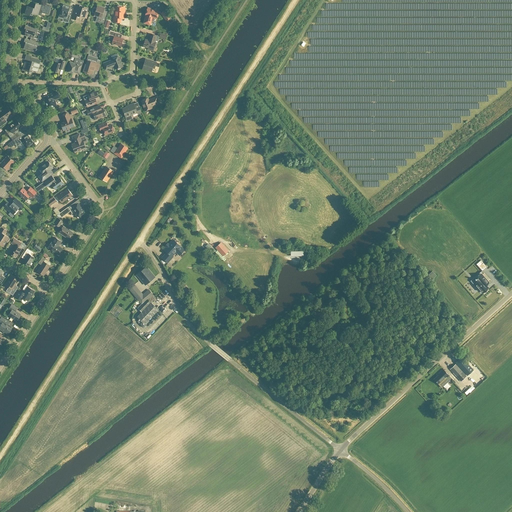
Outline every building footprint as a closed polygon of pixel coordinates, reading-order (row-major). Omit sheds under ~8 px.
[(32,8),(27,7),(25,14),(32,16),(33,14),(38,16),(39,12),(48,15),(49,12),(43,10),(44,5),(41,4),(40,6),(36,4),(35,7),(33,6),(32,8)] [(68,23),(71,15),(67,14),(70,7),(63,5),(61,12),(60,12),(59,15),(64,16),(62,22),(68,23)] [(76,6),(72,19),(79,21),(80,17),(87,19),(88,13),(86,12),(88,8),(84,7),(80,6),(79,7),(76,6)] [(93,13),(95,14),(94,16),(101,18),(100,23),(103,24),(106,17),(102,16),(104,9),(97,6),(96,9),(95,8),(93,9),(92,11),(92,12),(93,13)] [(124,13),(125,8),(115,7),(115,11),(114,14),(115,15),(115,18),(113,18),(113,23),(120,23),(120,19),(123,19),(123,13),(124,13)] [(148,8),(145,16),(146,16),(144,23),(150,25),(151,22),(152,22),(153,22),(154,18),(156,19),(159,12),(148,8)] [(161,14),(166,21),(170,18),(165,11),(161,14)] [(25,31),(24,36),(31,38),(30,41),(35,42),(36,39),(38,40),(39,34),(37,33),(38,29),(25,26),(24,29),(26,30),(25,31)] [(121,47),(123,39),(116,37),(117,34),(110,31),(108,35),(114,37),(111,44),(121,47)] [(148,41),(145,40),(143,47),(148,49),(148,50),(153,51),(155,43),(154,43),(156,36),(150,34),(149,39),(149,40),(148,41)] [(39,48),(39,44),(25,39),(24,43),(25,43),(23,49),(35,53),(37,47),(39,48)] [(121,68),(122,67),(121,64),(123,63),(122,60),(120,60),(118,57),(112,60),(103,64),(106,70),(115,66),(116,70),(117,69),(118,70),(120,69),(121,68)] [(31,64),(25,62),(22,70),(29,72),(30,71),(31,71),(37,73),(40,64),(39,64),(40,61),(31,58),(30,62),(32,62),(31,64)] [(85,65),(83,72),(85,72),(85,73),(89,75),(89,74),(92,75),(94,70),(98,71),(100,65),(96,63),(97,60),(92,58),(90,62),(88,61),(86,65),(85,65)] [(75,59),(73,63),(70,62),(67,72),(73,74),(73,72),(79,74),(83,62),(75,59)] [(142,70),(151,72),(152,68),(154,69),(156,63),(145,59),(142,70)] [(63,71),(65,62),(60,60),(59,64),(55,63),(52,71),(59,74),(60,70),(63,71)] [(44,101),(48,109),(50,108),(50,109),(51,110),(52,111),(53,111),(54,110),(54,109),(54,108),(54,107),(56,106),(55,103),(56,102),(57,101),(57,100),(57,99),(59,98),(57,92),(44,97),(45,101),(44,101)] [(99,100),(96,92),(83,97),(87,107),(93,105),(97,104),(96,101),(99,100)] [(143,107),(145,112),(152,109),(151,107),(159,103),(157,97),(149,101),(148,98),(141,101),(144,107),(143,107)] [(137,113),(138,115),(142,114),(139,108),(136,109),(134,104),(128,106),(129,107),(122,109),(127,121),(132,119),(131,116),(137,113)] [(94,116),(95,120),(105,116),(103,109),(101,109),(99,106),(87,111),(89,117),(92,115),(92,116),(93,117),(94,116)] [(1,122),(12,114),(7,108),(3,111),(2,112),(0,111),(0,110),(0,127),(3,125),(1,122)] [(61,124),(63,131),(74,127),(71,120),(70,120),(68,114),(61,116),(64,122),(61,124)] [(10,138),(13,141),(19,136),(17,133),(16,134),(14,132),(21,127),(16,120),(11,124),(12,124),(8,128),(4,130),(10,138)] [(98,126),(101,132),(103,131),(105,135),(114,131),(114,130),(114,128),(113,128),(112,125),(108,127),(106,123),(98,126)] [(74,149),(75,153),(86,149),(83,143),(87,142),(84,134),(80,136),(79,134),(72,137),(75,144),(72,145),(73,148),(74,149)] [(21,136),(13,142),(12,141),(8,144),(10,148),(15,145),(17,147),(18,146),(21,150),(25,148),(28,146),(28,147),(32,144),(31,143),(32,142),(27,135),(23,138),(21,136)] [(121,144),(118,149),(117,149),(114,154),(121,159),(128,149),(121,144)] [(1,164),(0,163),(0,168),(0,169),(2,166),(7,171),(10,167),(9,167),(13,162),(7,157),(1,164)] [(53,174),(50,170),(53,169),(48,162),(39,169),(40,170),(39,171),(42,174),(42,175),(38,177),(42,182),(53,174)] [(106,182),(113,172),(106,167),(99,177),(106,182)] [(55,190),(64,184),(60,178),(55,181),(54,181),(51,178),(44,183),(46,186),(48,185),(50,188),(54,189),(55,190)] [(44,183),(36,188),(39,193),(47,188),(44,183)] [(32,198),(36,193),(29,187),(26,191),(23,188),(21,190),(19,190),(19,192),(18,193),(20,196),(20,198),(23,198),(26,201),(27,199),(29,199),(31,197),(32,198)] [(71,200),(74,198),(72,196),(68,189),(57,197),(61,203),(69,198),(71,200)] [(50,207),(57,202),(53,197),(46,202),(50,207)] [(7,203),(4,207),(7,210),(11,213),(9,215),(12,218),(14,215),(13,214),(18,209),(19,210),(23,206),(15,199),(13,201),(10,205),(7,203)] [(83,211),(78,204),(78,205),(77,204),(75,204),(74,203),(59,214),(61,218),(71,211),(70,210),(72,209),(75,213),(75,216),(77,216),(77,218),(82,219),(82,216),(83,217),(84,214),(83,213),(83,211)] [(69,240),(73,233),(63,226),(59,233),(69,240)] [(2,228),(0,231),(0,245),(3,247),(6,242),(8,243),(10,239),(3,235),(6,231),(2,228)] [(59,255),(62,249),(58,247),(61,242),(55,238),(52,242),(51,242),(48,248),(59,255)] [(22,248),(19,247),(21,244),(14,239),(11,243),(14,245),(11,250),(12,250),(9,254),(15,258),(22,248)] [(183,250),(174,242),(171,245),(170,244),(164,250),(167,253),(162,258),(167,263),(173,257),(172,256),(176,252),(178,254),(181,254),(182,252),(182,251),(183,250)] [(228,251),(221,243),(215,248),(223,256),(228,251)] [(27,249),(23,255),(26,257),(23,263),(29,266),(30,266),(32,266),(33,265),(32,262),(34,258),(29,255),(31,252),(27,249)] [(43,276),(50,266),(44,262),(45,260),(42,258),(38,264),(41,266),(37,272),(43,276)] [(145,286),(155,278),(146,267),(137,275),(145,286)] [(474,278),(477,281),(480,285),(476,287),(482,293),(488,288),(486,285),(488,283),(480,273),(474,278)] [(11,276),(5,285),(8,288),(6,291),(9,294),(13,296),(17,288),(14,286),(18,281),(11,276)] [(148,321),(158,310),(151,303),(156,299),(149,290),(142,296),(135,286),(130,290),(142,304),(138,309),(142,313),(137,318),(140,320),(138,322),(140,324),(144,328),(146,326),(145,325),(149,322),(148,321)] [(28,301),(34,291),(27,287),(23,293),(19,291),(15,297),(21,301),(23,298),(28,301)] [(473,312),(481,304),(475,298),(467,306),(473,312)] [(11,305),(5,314),(16,321),(18,318),(20,315),(15,311),(17,308),(11,305)] [(12,328),(11,327),(12,325),(1,318),(0,319),(0,322),(2,324),(0,325),(0,330),(4,333),(4,332),(8,334),(12,328)] [(507,331),(502,325),(499,327),(498,327),(496,329),(493,332),(499,339),(507,331)] [(148,342),(157,331),(154,330),(145,340),(148,342)] [(462,357),(456,363),(468,376),(474,370),(462,357)] [(438,376),(433,380),(439,386),(441,388),(451,379),(449,377),(449,376),(443,369),(437,375),(438,376)]
